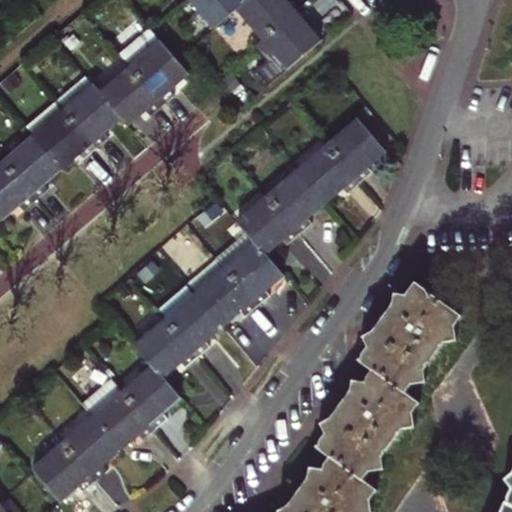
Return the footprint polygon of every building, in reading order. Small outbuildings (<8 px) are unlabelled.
[(186,0),(213,33),(238,13),(246,6),(240,0),(186,0)] [(253,0),(246,6),(238,13),(261,40),(299,9),(292,0),(286,0),(283,2),(281,0),(253,0)] [(310,22),(299,9),(261,40),(286,71),(319,45),(304,27),(310,22)] [(171,93),(188,78),(177,64),(148,31),(118,56),(131,70),(164,109),(176,99),(171,93)] [(164,109),(131,70),(100,97),(121,121),(128,129),(145,115),(151,120),(164,109)] [(121,121),(100,97),(84,78),(54,104),(96,153),(109,142),(104,136),(121,121)] [(84,163),(96,153),(54,104),(24,129),(34,140),(62,172),(79,158),(84,163)] [(359,122),(327,148),(360,186),(372,176),(367,169),(385,154),(359,122)] [(62,172),(34,140),(1,167),(34,205),(49,193),(44,187),(62,172)] [(347,196),(360,186),(327,148),(299,171),(326,203),(341,190),(347,196)] [(23,215),(34,205),(1,167),(0,168),(0,224),(0,225),(18,209),(23,215)] [(307,219),(326,203),(299,171),(268,197),(301,235),(312,226),(307,219)] [(287,247),(301,235),(268,197),(237,223),(255,244),(264,255),(281,241),(287,247)] [(255,244),(224,270),(257,308),(269,298),(264,293),(283,277),(264,255),(255,244)] [(257,308),(224,270),(215,259),(185,285),(223,328),(239,314),(243,319),(257,308)] [(223,328),(185,285),(184,284),(155,309),(164,320),(197,358),(208,349),(204,344),(223,328)] [(371,511),(371,501),(378,491),(365,481),(371,472),(384,470),(383,457),(404,429),(413,428),(413,415),(420,405),(406,394),(413,386),(425,384),(426,370),(445,343),(457,342),(455,328),(463,317),(417,284),(406,296),(396,294),(393,307),(373,332),(362,338),(368,349),(359,362),(372,372),(364,383),(353,380),(349,394),(331,420),(321,425),(326,435),(317,448),(330,458),(321,470),(310,468),(307,482),(289,506),(278,511),(371,511)] [(135,345),(152,365),(163,379),(181,364),(185,368),(197,358),(164,320),(135,345)] [(152,365),(122,390),(156,429),(166,421),(162,416),(181,399),(163,379),(152,365)] [(156,429),(122,390),(110,376),(79,402),(91,416),(121,450),(137,436),(142,441),(156,429)] [(91,416),(60,442),(94,481),(106,471),(102,466),(121,450),(91,416)] [(94,481),(60,442),(30,467),(59,501),(76,487),(80,493),(94,481)] [(511,511),(511,475),(503,478),(510,491),(499,511),(511,511)]
